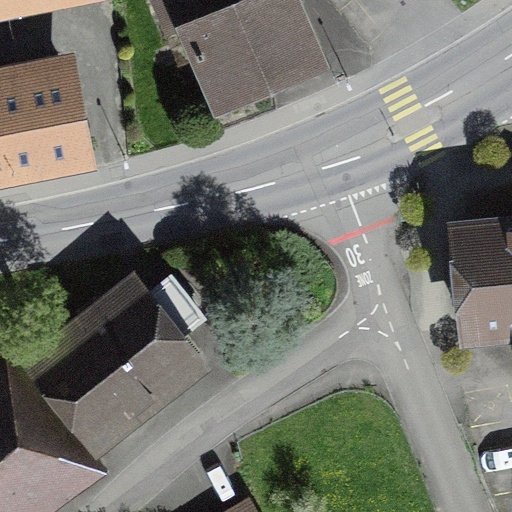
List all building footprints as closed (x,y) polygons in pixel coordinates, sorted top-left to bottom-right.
[(322,62),(293,0),(214,0),(207,3),(205,0),(146,0),(157,24),(167,20),(210,113),(322,62)] [(0,170),(83,154),(67,74),(0,86),(0,170)] [(472,326),(511,321),(511,223),(462,229),(472,326)] [(142,299),(131,285),(106,304),(103,300),(81,317),(84,321),(38,358),(99,435),(192,361),(173,337),(201,315),(170,276),(142,299)] [(0,511),(2,511),(72,458),(2,370),(0,371),(0,511)] [(252,511),(248,503),(232,511),(252,511)]
